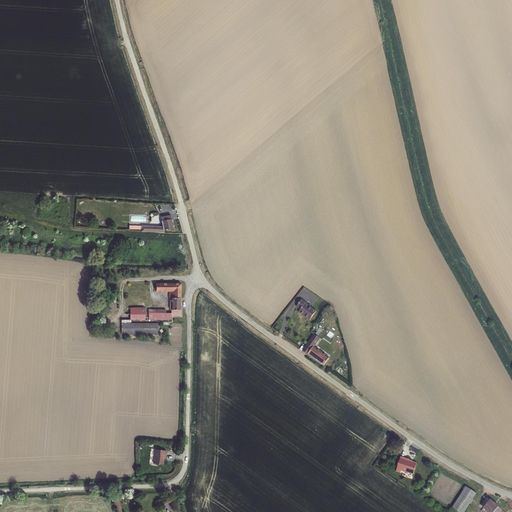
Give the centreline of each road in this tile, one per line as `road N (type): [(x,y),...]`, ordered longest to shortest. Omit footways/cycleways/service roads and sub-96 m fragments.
road 1 (residential): [(202,277),(189,296),(186,453),(178,477),(161,485),(0,491)]
road 2 (unclassified): [(511,496),(435,455),(240,314),(202,277)]
road 3 (unclassified): [(202,277),(116,0)]
